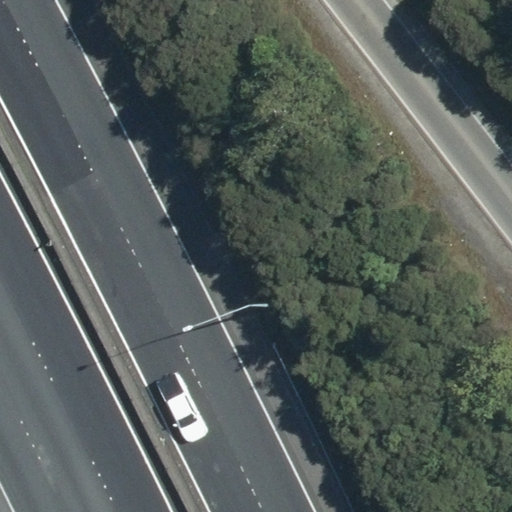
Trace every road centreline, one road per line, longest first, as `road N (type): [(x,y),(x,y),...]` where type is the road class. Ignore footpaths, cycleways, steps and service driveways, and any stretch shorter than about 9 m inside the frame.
road 1 (motorway): [(0,2),(259,511)]
road 2 (motorway): [(120,511),(0,281)]
road 3 (motorway): [(360,0),(511,203)]
